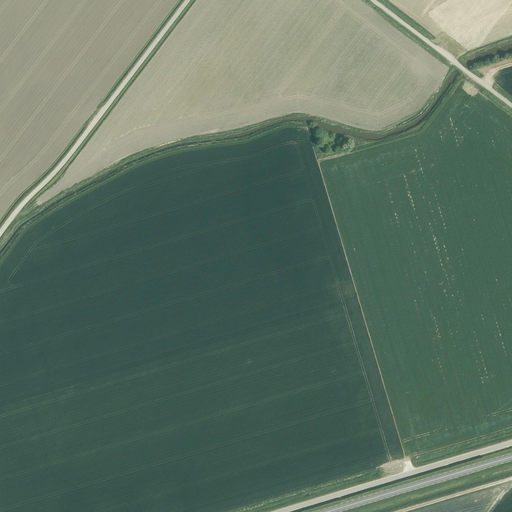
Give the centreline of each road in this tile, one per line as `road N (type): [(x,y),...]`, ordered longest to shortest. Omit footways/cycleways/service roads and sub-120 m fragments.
road 1 (unclassified): [(0,232),(187,0)]
road 2 (unclassified): [(280,511),(511,443)]
road 3 (primary): [(327,511),(511,457)]
road 4 (unclassified): [(511,106),(372,0)]
